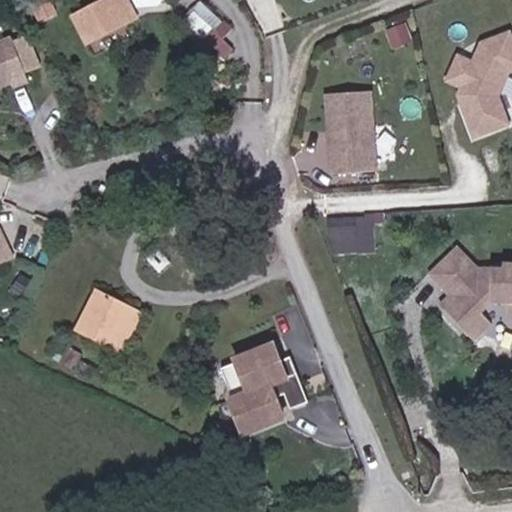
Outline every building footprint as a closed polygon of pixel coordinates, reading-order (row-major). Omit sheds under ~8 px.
[(126,0),(100,0),(64,20),(80,50),(137,19),(126,0)] [(209,7),(185,30),(209,55),(233,33),(209,7)] [(511,32),(511,29),(479,42),(471,58),(457,54),(445,78),(463,95),(466,128),(475,141),(510,124),(510,116),(499,93),(509,72),(511,72),(511,32)] [(8,38),(0,41),(0,93),(25,84),(8,38)] [(370,93),(325,97),(331,176),(376,173),(370,93)] [(333,253),(379,251),(377,215),(331,216),(333,253)] [(439,305),(456,320),(471,334),(492,312),(511,314),(511,263),(503,262),(503,269),(474,268),(452,248),(427,276),(448,296),(439,305)] [(74,335),(107,351),(131,301),(98,285),(74,335)] [(140,305),(131,301),(107,351),(116,355),(140,305)] [(276,342),(230,359),(243,394),(227,400),(242,440),(287,424),(273,385),(290,379),(276,342)]
